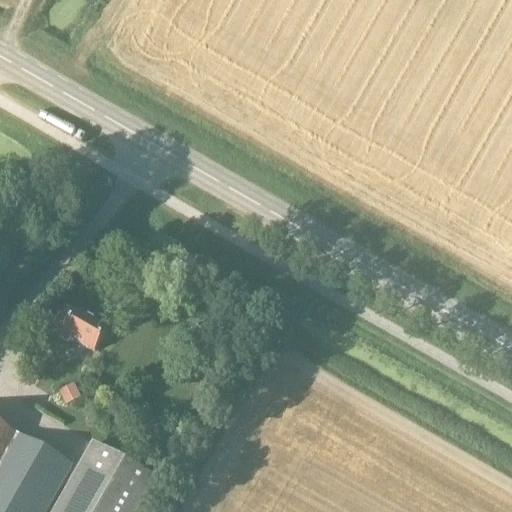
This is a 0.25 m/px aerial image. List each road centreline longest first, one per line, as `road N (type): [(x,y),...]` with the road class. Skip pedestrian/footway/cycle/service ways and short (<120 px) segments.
road 1 (primary): [(511,350),(150,144)]
road 2 (primary): [(150,144),(0,57)]
